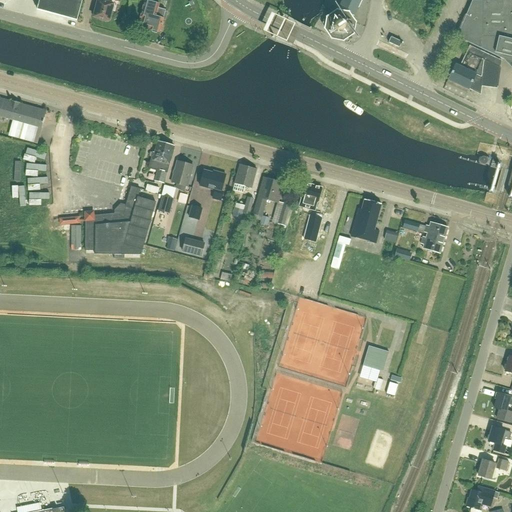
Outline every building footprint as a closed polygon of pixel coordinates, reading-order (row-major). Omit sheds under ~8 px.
[(7,0),(9,0),(39,0),(37,10),(77,21),(82,0),(7,0)] [(111,17),(112,13),(111,12),(113,4),(110,3),(110,0),(95,0),(92,11),(95,12),(93,17),(99,19),(99,20),(105,22),(106,22),(109,21),(109,20),(110,19),(110,18),(111,17)] [(165,20),(167,13),(165,12),(165,10),(158,8),(159,4),(149,1),(148,0),(144,0),(140,18),(142,18),(140,26),(149,29),(149,30),(160,32),(163,20),(165,20)] [(353,17),(360,0),(342,0),(338,9),(339,10),(339,12),(340,12),(338,17),(337,17),(337,18),(327,14),(325,20),(323,20),(322,26),(329,28),(334,34),(340,36),(347,31),(348,24),(344,18),(343,18),(345,13),(353,17)] [(511,0),(481,0),(482,0),(472,1),(468,10),(456,37),(467,42),(511,63),(511,0)] [(391,37),(388,43),(399,48),(402,42),(391,37)] [(459,67),(455,65),(448,80),(468,90),(469,88),(479,93),(480,85),(497,87),(498,87),(501,61),(469,46),(459,67)] [(37,144),(41,128),(46,112),(20,104),(10,101),(10,102),(0,99),(0,117),(13,121),(12,127),(15,128),(12,137),(37,144)] [(165,144),(157,142),(154,153),(153,153),(148,168),(157,171),(165,144)] [(169,165),(174,147),(165,144),(157,171),(154,181),(163,183),(166,172),(167,173),(169,165)] [(486,164),(486,163),(487,163),(487,162),(487,161),(487,160),(487,159),(486,158),(486,157),(485,157),(484,157),(483,157),(482,157),(481,157),(481,158),(480,158),(480,159),(479,159),(479,160),(479,161),(479,162),(480,163),(480,164),(481,164),(482,164),(482,165),(483,165),(484,165),(484,164),(485,164),(486,164)] [(186,193),(187,187),(193,166),(177,162),(171,183),(178,185),(177,189),(186,193)] [(251,189),(257,170),(239,165),(232,190),(242,193),(244,186),(251,189)] [(223,192),(221,192),(226,175),(217,172),(216,174),(204,171),(200,186),(215,191),(213,199),(220,201),(223,192)] [(277,204),(283,184),(264,178),(253,214),(262,217),(266,201),(277,204)] [(301,198),(299,207),(314,211),(317,203),(322,188),(305,183),(301,198)] [(159,189),(147,185),(146,191),(158,194),(159,189)] [(141,255),(143,246),(155,203),(138,198),(140,189),(139,190),(131,187),(125,206),(121,205),(115,211),(115,214),(85,217),(85,251),(94,251),(94,255),(114,255),(114,259),(124,259),(124,255),(141,255)] [(180,194),(178,202),(185,204),(188,196),(180,194)] [(173,199),(163,196),(159,211),(169,214),(173,199)] [(250,215),(254,199),(248,197),(243,213),(250,215)] [(350,237),(375,244),(379,232),(374,230),(381,205),(364,200),(361,210),(358,209),(350,237)] [(284,203),(278,224),(285,226),(291,205),(284,203)] [(189,218),(199,220),(202,209),(192,206),(189,218)] [(235,208),(233,216),(241,219),(244,210),(235,208)] [(60,226),(81,224),(80,216),(60,218),(60,226)] [(310,216),(304,239),(315,242),(321,219),(310,216)] [(262,217),(260,224),(267,226),(268,219),(262,217)] [(404,228),(418,232),(421,224),(406,220),(404,228)] [(444,241),(447,228),(430,223),(429,227),(426,226),(424,233),(427,234),(426,236),(444,241)] [(71,251),(81,251),(81,227),(71,226),(71,251)] [(341,269),(345,253),(343,253),(347,238),(340,236),(333,267),(341,269)] [(422,249),(440,254),(444,241),(426,236),(425,238),(422,237),(420,244),(423,245),(422,249)] [(183,252),(202,257),(206,243),(186,238),(183,252)] [(170,239),(167,249),(174,251),(177,241),(170,239)] [(395,257),(410,262),(412,253),(397,249),(395,257)] [(221,273),(220,281),(230,283),(231,275),(221,273)] [(363,365),(384,371),(390,352),(369,346),(363,365)] [(380,391),(383,381),(378,379),(374,389),(380,391)] [(386,394),(394,396),(397,385),(389,383),(386,394)] [(494,408),(499,410),(496,419),(510,423),(511,416),(511,413),(506,411),(508,404),(511,405),(511,398),(510,398),(510,397),(498,393),(494,408)] [(488,442),(495,444),(493,451),(503,454),(505,446),(503,445),(504,439),(508,440),(510,433),(503,431),(504,430),(492,427),(488,442)] [(506,472),(508,462),(499,459),(497,465),(494,465),(495,464),(483,460),(478,476),(490,480),(493,468),(496,469),(506,472)] [(470,511),(480,511),(481,511),(479,511),(481,505),(490,507),(492,498),(497,500),(499,493),(478,487),(477,492),(471,490),(469,499),(468,499),(465,507),(471,509),(470,511)]
